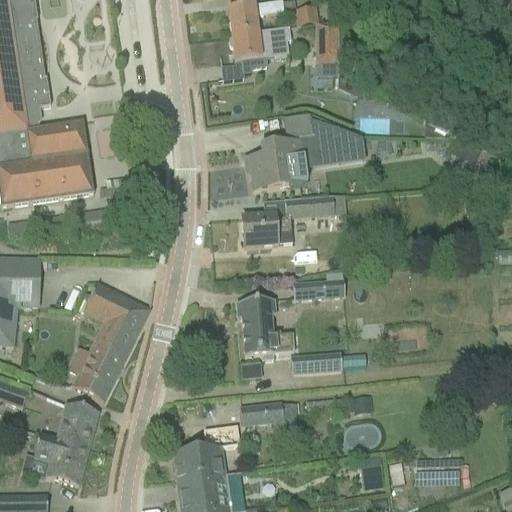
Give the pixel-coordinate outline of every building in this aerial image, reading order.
[(0,0),(0,213),(1,213),(92,200),(81,127),(37,134),(34,114),(49,112),(44,84),(43,84),(34,25),(36,25),(31,0),(0,0)] [(226,14),(230,41),(256,37),(253,19),(294,15),(292,5),(226,14)] [(314,13),(294,16),(296,31),(316,29),(314,13)] [(336,30),(314,30),(315,70),(337,70),(336,30)] [(256,37),(230,41),(230,42),(227,45),(228,52),(231,54),(233,68),(247,66),(248,75),(265,73),(264,64),(287,61),(285,47),(289,47),(287,33),(256,37)] [(335,134),(309,125),(314,160),(338,157),(335,134)] [(443,164),(470,176),(480,153),(454,141),(443,164)] [(246,163),(250,198),(305,190),(299,147),(258,152),(259,162),(246,163)] [(273,221),(260,222),(240,223),(242,253),(290,250),(288,224),(343,220),(342,201),(283,206),(284,223),(273,223),(273,221)] [(0,265),(0,352),(11,354),(15,313),(36,315),(37,267),(0,265)] [(292,307),(343,303),(341,286),(291,290),(292,307)] [(76,381),(70,393),(101,409),(149,316),(96,289),(81,318),(103,329),(87,359),(75,353),(64,375),(76,381)] [(272,306),(254,308),(234,309),(236,326),(240,325),(242,363),(260,362),(260,367),(273,366),(272,359),(292,357),(291,339),(271,340),(269,321),(273,321),(272,306)] [(290,380),(340,376),(338,360),(289,363),(290,380)] [(260,384),(259,369),(239,370),(240,385),(260,384)] [(0,390),(0,407),(20,415),(26,399),(0,390)] [(369,401),(347,404),(348,417),(355,417),(355,420),(371,418),(369,401)] [(240,432),(270,429),(271,437),(296,435),(294,408),(237,414),(240,432)] [(59,430),(55,443),(54,445),(87,454),(96,419),(64,410),(59,430)] [(39,439),(38,441),(31,465),(48,469),(44,484),(77,493),(87,454),(54,445),(55,443),(39,439)] [(170,460),(174,488),(223,481),(219,453),(170,460)] [(455,460),(412,462),(413,485),(456,483),(455,460)] [(359,464),(360,492),(380,491),(379,463),(359,464)] [(241,511),(237,479),(223,481),(174,488),(177,511),(241,511)] [(0,502),(0,511),(45,511),(45,502),(0,502)]
